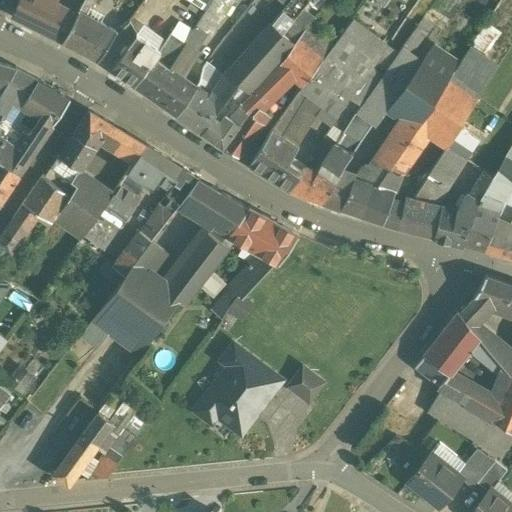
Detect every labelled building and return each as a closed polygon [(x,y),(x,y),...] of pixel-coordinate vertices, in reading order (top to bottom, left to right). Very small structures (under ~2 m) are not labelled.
[(47,0),(20,0),(12,18),(45,35),(60,7),(47,0)] [(212,0),(184,46),(195,54),(215,25),(218,27),(235,3),(230,0),(212,0)] [(191,0),(206,10),(212,0),(191,0)] [(310,0),(291,0),(270,26),(282,36),(287,29),(310,0)] [(93,6),(84,2),(78,14),(87,18),(93,6)] [(78,14),(60,7),(45,35),(98,63),(116,33),(87,18),(78,14)] [(283,35),(294,45),(314,18),(305,11),(303,10),(283,35)] [(362,107),(397,54),(354,20),(300,91),(337,119),(350,100),(362,107)] [(431,29),(421,21),(417,27),(427,35),(431,29)] [(270,26),(227,76),(238,85),(249,93),(278,61),(291,44),(282,36),(270,26)] [(333,47),(309,27),(279,67),(303,86),(333,47)] [(417,27),(403,48),(411,54),(427,35),(417,27)] [(158,52),(136,35),(110,71),(134,88),(155,60),(160,53),(158,52)] [(169,36),(158,52),(160,53),(155,60),(168,69),(172,63),(184,46),(169,36)] [(397,54),(362,107),(356,115),(373,127),(388,110),(422,61),(411,54),(403,48),(397,54)] [(458,66),(432,48),(422,61),(449,80),(458,66)] [(497,68),(469,50),(458,66),(449,80),(477,99),(497,68)] [(178,77),(171,72),(168,69),(155,60),(134,88),(177,117),(196,89),(178,77)] [(422,61),(388,110),(390,111),(403,117),(410,106),(425,115),(449,80),(422,61)] [(182,71),(172,63),(168,69),(171,72),(178,77),(182,71)] [(14,71),(0,67),(0,95),(5,88),(14,71)] [(290,76),(279,67),(264,82),(275,93),(290,76)] [(37,83),(14,71),(5,88),(19,96),(13,105),(20,110),(37,83)] [(225,75),(209,95),(222,105),(238,85),(227,76),(225,75)] [(425,115),(417,128),(429,137),(433,140),(465,91),(449,80),(425,115)] [(264,82),(242,105),(240,107),(248,114),(252,117),(259,109),(275,93),(264,82)] [(69,102),(37,83),(20,110),(51,129),(69,102)] [(209,95),(196,89),(177,117),(201,134),(222,105),(209,95)] [(307,97),(300,91),(272,131),(282,138),(307,97)] [(465,91),(433,140),(446,148),(477,100),(465,91)] [(236,101),(225,115),(240,126),(248,114),(240,107),(242,105),(236,101)] [(403,117),(365,182),(375,186),(378,187),(389,169),(402,150),(417,128),(425,115),(410,106),(403,117)] [(259,109),(252,117),(261,125),(268,115),(259,109)] [(126,134),(88,112),(72,136),(95,150),(101,139),(104,141),(114,152),(126,134)] [(252,117),(248,114),(240,126),(254,136),(261,125),(252,117)] [(225,115),(208,138),(223,149),(240,126),(225,115)] [(373,127),(356,115),(331,155),(346,164),(357,149),(373,127)] [(0,123),(0,144),(11,128),(0,123)] [(254,136),(240,126),(223,149),(237,158),(254,136)] [(23,135),(11,128),(0,144),(0,165),(19,177),(42,142),(30,134),(23,135)] [(429,137),(417,128),(402,150),(413,158),(426,141),(429,137)] [(301,171),(288,163),(298,147),(282,138),(272,131),(248,165),(288,190),(301,171)] [(145,146),(126,134),(114,152),(133,164),(145,146)] [(95,150),(72,136),(58,157),(70,166),(81,173),(95,150)] [(511,144),(506,155),(495,174),(511,184),(511,144)] [(148,148),(132,171),(148,186),(152,189),(159,179),(171,186),(183,170),(148,148)] [(446,148),(412,201),(435,206),(464,160),(446,148)] [(413,158),(402,150),(389,169),(401,174),(413,158)] [(331,155),(316,174),(305,166),(301,171),(288,190),(323,204),(334,188),(341,174),(346,164),(331,155)] [(58,157),(51,168),(61,175),(63,177),(70,166),(58,157)] [(0,165),(0,205),(19,177),(0,165)] [(51,168),(49,167),(45,172),(58,180),(61,175),(51,168)] [(401,174),(389,169),(378,187),(394,192),(401,174)] [(171,186),(165,194),(172,199),(179,204),(198,180),(183,170),(171,186)] [(148,186),(132,171),(114,198),(132,210),(148,186)] [(71,182),(76,187),(71,195),(55,218),(68,227),(97,186),(78,172),(71,182)] [(470,195),(480,200),(493,178),(484,172),(470,195)] [(365,182),(341,174),(334,188),(323,204),(339,211),(362,218),(375,186),(365,182)] [(511,184),(495,174),(493,178),(480,200),(478,202),(500,209),(511,210),(511,184)] [(71,195),(43,176),(23,204),(51,223),(55,218),(71,195)] [(246,208),(198,180),(179,204),(178,205),(214,225),(229,233),(246,208)] [(97,186),(68,227),(83,238),(93,224),(111,196),(97,186)] [(378,187),(375,186),(362,218),(383,225),(394,192),(378,187)] [(452,210),(441,208),(434,239),(463,246),(472,220),(478,202),(480,200),(470,195),(466,193),(456,211),(452,210)] [(132,210),(114,198),(104,212),(122,224),(132,210)] [(172,199),(164,210),(170,215),(178,205),(179,204),(172,199)] [(412,201),(406,199),(398,230),(434,239),(441,208),(435,206),(412,201)] [(478,202),(472,220),(463,246),(485,252),(500,209),(478,202)] [(164,210),(158,204),(151,215),(162,225),(170,215),(164,210)] [(298,237),(246,208),(229,233),(231,234),(230,237),(239,242),(259,253),(276,264),(279,265),(298,237)] [(511,210),(500,209),(485,252),(511,258),(511,210)] [(19,210),(8,225),(21,234),(32,219),(19,210)] [(162,225),(151,215),(139,232),(150,240),(162,225)] [(93,224),(83,238),(94,245),(104,231),(93,224)] [(229,233),(214,225),(208,233),(222,243),(227,236),(230,237),(231,234),(229,233)] [(139,232),(125,250),(137,259),(149,242),(150,240),(139,232)] [(167,285),(163,291),(179,303),(185,307),(227,250),(228,248),(222,243),(208,233),(206,232),(167,285)] [(35,235),(31,241),(36,244),(40,239),(35,235)] [(230,237),(227,236),(222,243),(228,248),(227,250),(231,252),(239,242),(230,237)] [(137,259),(135,262),(151,274),(165,254),(149,242),(137,259)] [(259,253),(228,289),(237,297),(242,300),(276,264),(259,253)] [(151,274),(135,262),(99,311),(138,340),(146,346),(179,303),(163,291),(167,285),(151,274)] [(511,286),(486,277),(474,299),(465,309),(477,318),(490,304),(511,311),(511,286)] [(0,278),(0,297),(10,284),(0,278)] [(477,318),(465,309),(460,314),(470,325),(474,320),(477,318)] [(458,313),(426,355),(449,373),(461,358),(463,360),(480,338),(481,337),(470,325),(460,314),(458,313)] [(511,349),(474,320),(470,325),(481,337),(480,338),(500,362),(508,371),(511,372),(511,349)] [(138,340),(130,350),(139,357),(146,346),(138,340)] [(227,366),(193,411),(211,423),(216,416),(241,435),(273,392),(254,379),(264,366),(233,343),(220,361),(227,366)] [(449,373),(426,355),(416,368),(439,386),(449,373)] [(292,387),(316,405),(334,380),(310,362),(292,387)] [(500,362),(495,368),(509,382),(511,375),(511,372),(508,371),(500,362)] [(12,381),(29,395),(43,377),(26,364),(12,381)] [(264,366),(254,379),(273,392),(282,379),(264,366)] [(511,406),(502,401),(501,403),(460,379),(449,373),(439,386),(442,388),(464,402),(463,403),(511,433),(511,406)] [(511,375),(509,382),(502,401),(511,406),(511,375)] [(511,441),(511,433),(463,403),(464,402),(442,388),(427,412),(501,458),(506,451),(511,441)] [(87,427),(81,434),(83,436),(96,445),(108,428),(94,418),(87,427)] [(131,444),(116,433),(87,480),(109,477),(109,475),(131,444)] [(83,436),(54,475),(66,483),(68,483),(96,445),(83,436)] [(465,463),(440,443),(432,454),(456,473),(465,463)] [(495,459),(476,448),(465,463),(456,473),(462,478),(461,479),(472,487),(477,482),(495,459)] [(432,454),(431,453),(408,482),(439,506),(461,479),(462,478),(456,473),(432,454)] [(495,459),(477,482),(488,491),(490,488),(491,489),(507,469),(495,459)] [(511,511),(511,505),(491,489),(490,488),(488,491),(470,511),(511,511)]
